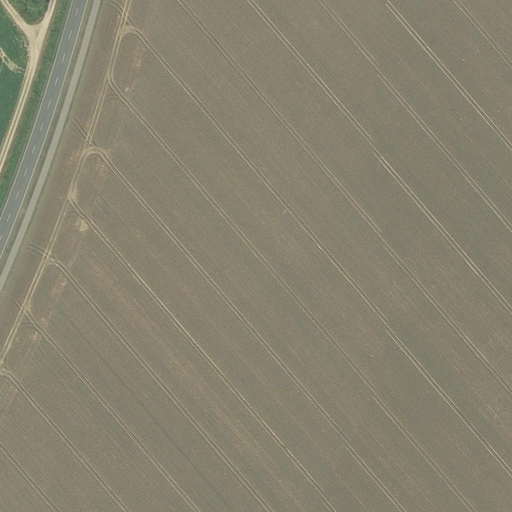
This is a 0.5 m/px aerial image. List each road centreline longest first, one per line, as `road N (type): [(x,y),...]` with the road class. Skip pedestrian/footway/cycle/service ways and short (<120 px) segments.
road 1 (track): [(0,287),(96,0)]
road 2 (secondary): [(0,238),(81,0)]
road 3 (track): [(0,156),(50,0)]
